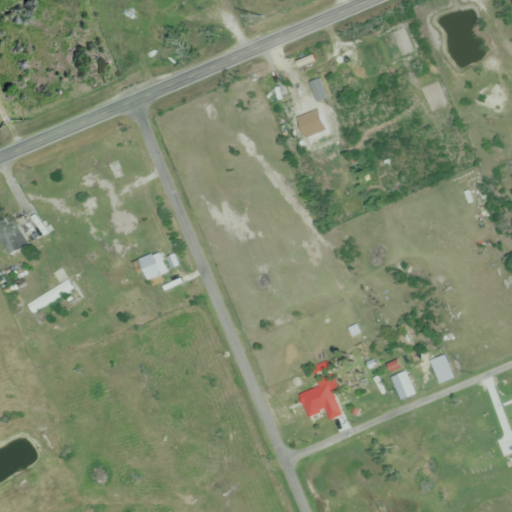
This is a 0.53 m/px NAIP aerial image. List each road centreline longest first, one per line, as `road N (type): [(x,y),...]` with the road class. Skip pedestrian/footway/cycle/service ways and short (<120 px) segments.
road 1 (residential): [(302,511),(137,98)]
road 2 (tertiary): [(365,0),(0,156)]
road 3 (residential): [(511,362),(281,459)]
